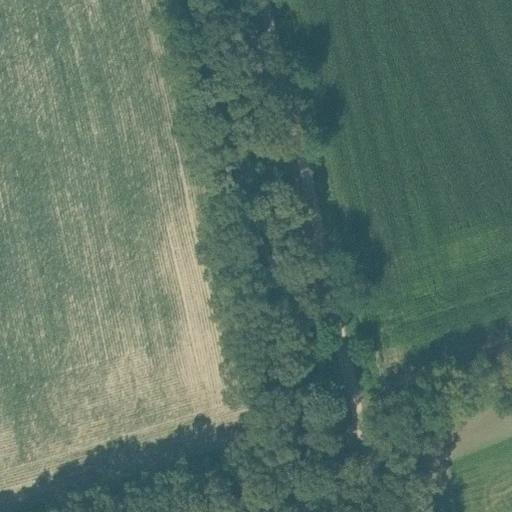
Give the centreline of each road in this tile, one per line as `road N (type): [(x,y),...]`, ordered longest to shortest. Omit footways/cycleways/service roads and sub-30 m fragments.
road 1 (track): [(381,511),(263,0)]
road 2 (track): [(158,511),(362,441)]
